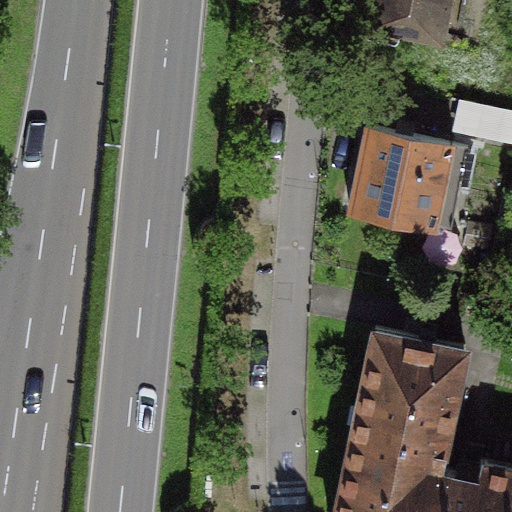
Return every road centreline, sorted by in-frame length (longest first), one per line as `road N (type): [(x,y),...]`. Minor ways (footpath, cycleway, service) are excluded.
road 1 (primary): [(77,0),(0,511)]
road 2 (primary): [(123,511),(173,0)]
road 3 (residential): [(298,511),(297,227),(320,0)]
